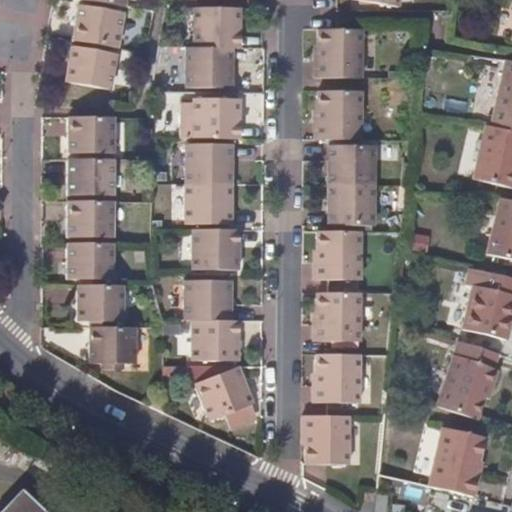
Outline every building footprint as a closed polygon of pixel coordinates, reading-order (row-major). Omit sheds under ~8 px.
[(84,0),(84,3),(129,10),(130,0),(84,0)] [(353,0),(354,2),(397,9),(398,0),(353,0)] [(511,0),(510,0),(506,18),(502,23),(500,36),(511,38),(511,0)] [(126,14),(80,7),(73,44),(120,51),(126,14)] [(194,11),(194,52),(229,53),(239,53),(240,12),(194,11)] [(360,33),(333,32),(315,32),(313,63),(310,66),(310,81),(358,82),(360,33)] [(112,92),(119,56),(72,49),(67,86),(112,92)] [(183,90),(229,91),(229,53),(194,52),(183,52),(183,90)] [(511,62),(502,60),(489,123),(511,128),(511,62)] [(358,143),(359,93),(313,92),(313,124),(310,126),(310,142),(358,143)] [(239,102),(190,101),(190,141),(238,141),(239,102)] [(81,153),(117,153),(117,120),(70,120),(70,153),(81,153)] [(511,134),(481,128),(470,181),(511,191),(511,187),(511,134)] [(182,147),(182,185),(225,186),(225,147),(182,147)] [(327,149),(327,189),(371,189),(371,150),(327,149)] [(81,161),(81,153),(70,153),(70,161),(81,161)] [(81,161),(70,161),(69,194),(81,194),(115,194),(116,194),(116,161),(81,161)] [(225,186),(182,185),(182,226),(225,226),(225,186)] [(326,228),(370,229),(371,189),(327,189),(326,228)] [(69,202),(81,202),(81,194),(69,194),(69,202)] [(511,203),(498,200),(485,259),(511,264),(511,203)] [(114,203),(81,202),(69,202),(69,237),(80,237),(114,238),(114,203)] [(238,232),(188,231),(188,270),(237,271),(238,232)] [(355,282),(356,235),(312,234),(311,264),(307,264),(307,275),(311,275),(311,281),(355,282)] [(80,245),(69,245),(68,278),(80,278),(112,279),(113,245),(80,245)] [(511,280),(484,274),(480,292),(472,290),(461,335),(507,346),(511,322),(511,280)] [(80,288),(80,278),(68,278),(68,288),(77,288),(80,288)] [(180,319),(188,320),(224,322),(224,284),(180,283),(180,319)] [(122,322),(123,288),(80,288),(77,288),(76,321),(92,321),(122,322)] [(355,345),(356,297),(311,296),(310,323),(307,327),(307,343),(355,345)] [(234,361),(234,322),(224,322),(188,320),(188,359),(234,361)] [(76,330),(92,330),(92,321),(76,321),(76,330)] [(136,365),(137,331),(92,330),(91,364),(103,364),(136,365)] [(501,357),(482,352),(461,345),(442,411),(461,417),(482,422),(491,390),(498,392),(503,374),(496,372),(501,357)] [(355,357),(311,356),(310,383),(307,388),(307,405),(354,407),(355,357)] [(248,402),(230,369),(190,389),(209,422),(248,402)] [(348,467),(350,421),(306,419),(305,464),(348,467)] [(471,475),(480,438),(439,428),(425,487),(471,497),(476,476),(471,475)] [(386,511),(388,496),(373,498),(372,511),(386,511)] [(31,511),(19,500),(7,511),(31,511)]
